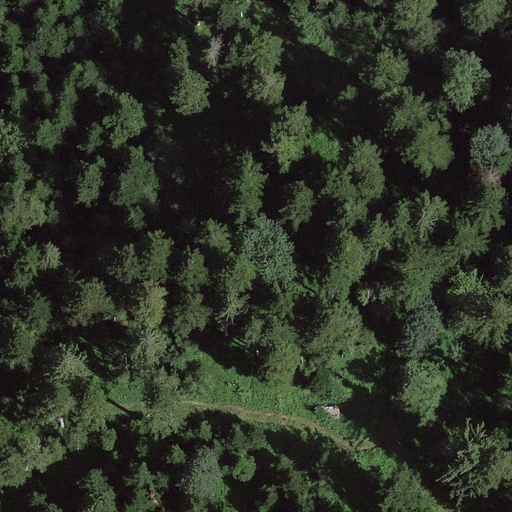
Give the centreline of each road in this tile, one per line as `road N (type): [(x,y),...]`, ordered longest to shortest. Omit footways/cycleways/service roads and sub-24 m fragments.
road 1 (track): [(254,0),(300,36),(329,73),(355,140),(387,313),(388,402),(441,511)]
road 2 (track): [(313,53),(378,64),(398,79),(454,178),(511,164)]
